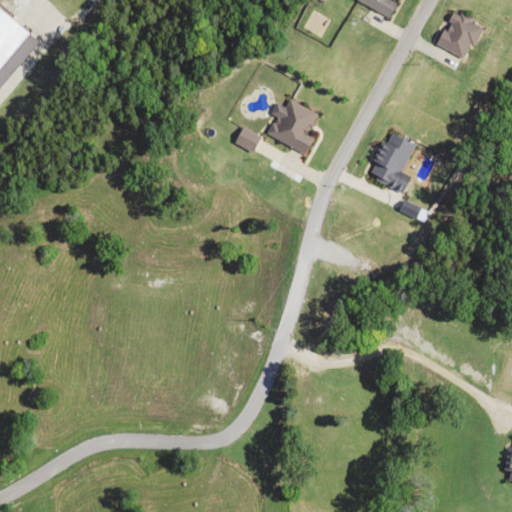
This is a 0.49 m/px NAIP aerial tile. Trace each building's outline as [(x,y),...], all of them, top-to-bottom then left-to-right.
[(353,0),(387,16),(394,2),(389,0),(353,0)] [(479,25),(449,10),(432,45),(462,59),(479,25)] [(0,86),(36,40),(0,12),(0,86)] [(302,133),(314,113),(285,97),(265,134),(300,154),(309,137),(302,133)] [(234,141),(249,149),(255,136),(240,129),(234,141)] [(364,174),(398,192),(406,176),(397,171),(411,145),(386,132),(364,174)] [(502,472),(506,473),(504,482),(511,483),(511,438),(507,438),(502,472)]
